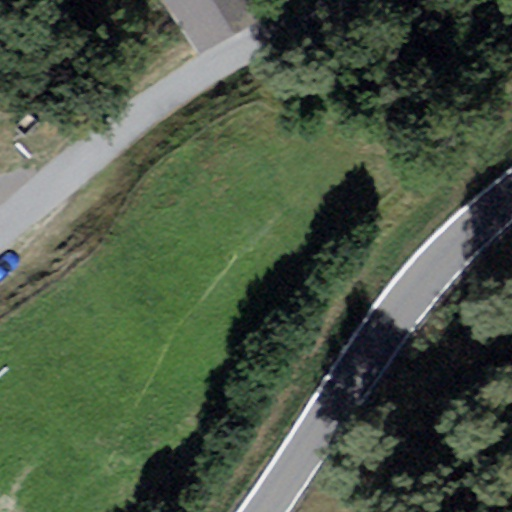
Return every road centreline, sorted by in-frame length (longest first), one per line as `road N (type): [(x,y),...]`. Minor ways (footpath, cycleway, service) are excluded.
road 1 (unclassified): [(0,245),(187,94),(355,0)]
road 2 (tertiary): [(511,205),(444,269),(272,511)]
